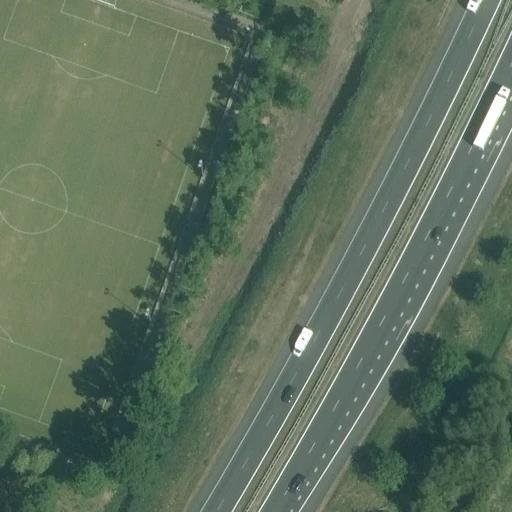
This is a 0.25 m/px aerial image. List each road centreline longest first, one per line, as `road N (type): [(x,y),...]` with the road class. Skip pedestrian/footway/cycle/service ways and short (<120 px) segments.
road 1 (motorway): [(489,0),(389,209),(219,511)]
road 2 (motorway): [(277,511),(336,414),(511,69)]
